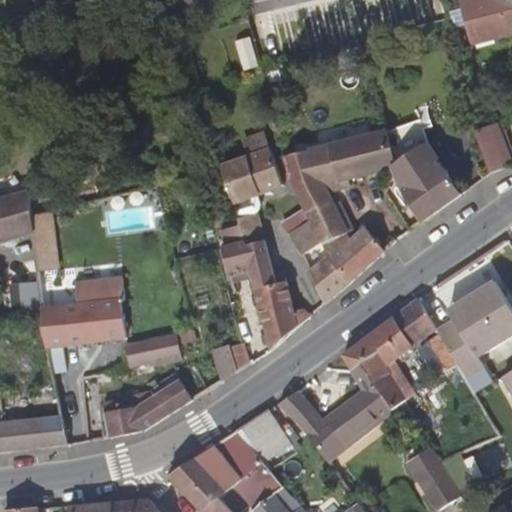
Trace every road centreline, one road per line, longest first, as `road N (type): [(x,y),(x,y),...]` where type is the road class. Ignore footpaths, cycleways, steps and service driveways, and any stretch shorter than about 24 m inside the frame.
road 1 (tertiary): [(508,209),(177,447),(144,461)]
road 2 (tertiary): [(144,461),(0,486)]
